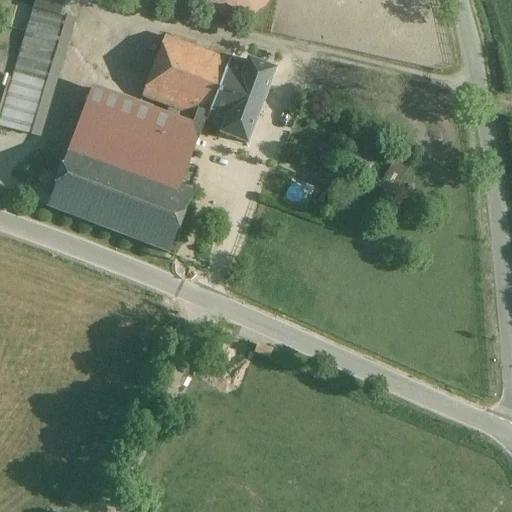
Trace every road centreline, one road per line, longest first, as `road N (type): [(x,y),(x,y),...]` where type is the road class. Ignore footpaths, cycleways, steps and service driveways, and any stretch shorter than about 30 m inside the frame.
road 1 (tertiary): [(0,221),(511,437)]
road 2 (unclassified): [(461,0),(481,85),(511,359)]
